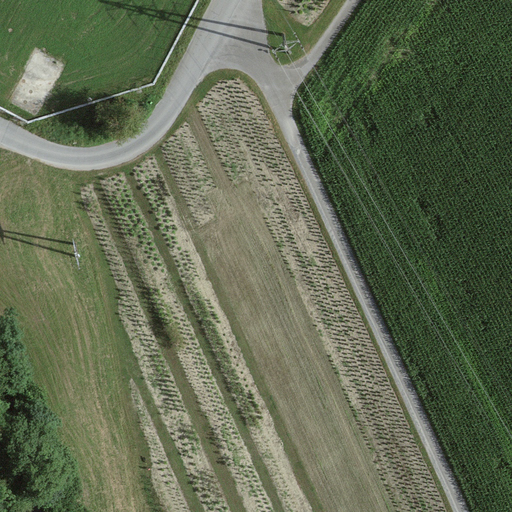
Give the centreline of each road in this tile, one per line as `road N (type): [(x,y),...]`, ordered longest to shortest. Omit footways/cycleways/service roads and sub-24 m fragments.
road 1 (track): [(211,33),(252,61),(276,107),(455,511)]
road 2 (track): [(351,0),(276,107)]
